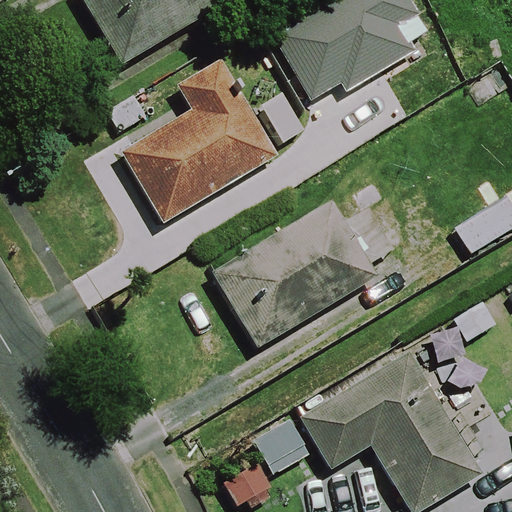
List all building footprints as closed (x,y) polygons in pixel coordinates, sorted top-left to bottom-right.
[(69,0),(113,76),(233,7),(228,0),(69,0)] [(252,32),(220,49),(235,77),(267,60),(252,32)] [(511,97),(511,93),(491,64),(463,83),(485,116),(511,97)] [(115,158),(156,230),(217,196),(222,205),(245,192),(240,183),(264,169),(208,69),(161,95),(177,124),(115,158)] [(352,135),(328,94),(281,122),(305,163),(352,135)] [(511,233),(511,224),(479,182),(431,219),(468,267),(511,233)] [(250,363),(373,291),(325,208),(202,280),(250,363)] [(477,304),(443,324),(459,352),(494,332),(477,304)] [(327,477),(362,454),(399,511),(436,511),(477,486),(467,471),(494,454),(476,426),(488,418),(437,339),(297,431),(327,477)]
